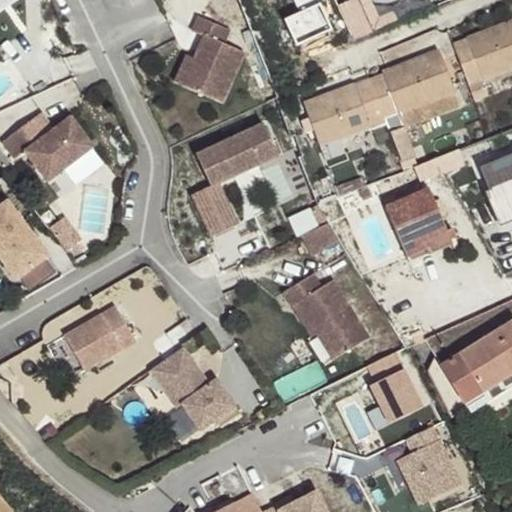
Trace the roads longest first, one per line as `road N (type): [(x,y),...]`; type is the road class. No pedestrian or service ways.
road 1 (residential): [(141,251),(153,152),(83,0)]
road 2 (residential): [(103,511),(288,426)]
road 3 (residential): [(0,335),(141,251)]
road 4 (residential): [(486,0),(349,56)]
road 5 (residential): [(0,422),(87,511)]
